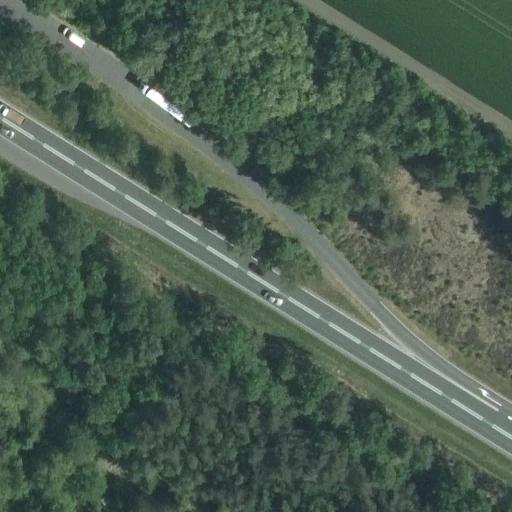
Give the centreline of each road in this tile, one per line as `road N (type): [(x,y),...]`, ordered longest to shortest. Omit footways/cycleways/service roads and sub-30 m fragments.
road 1 (trunk): [(500,431),(0,118)]
road 2 (trunk): [(500,431),(473,388),(367,301)]
